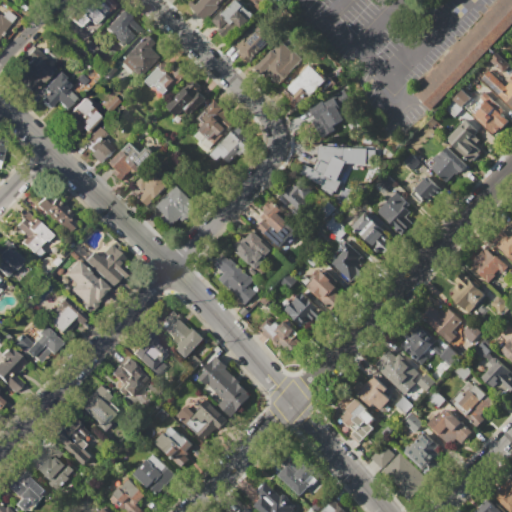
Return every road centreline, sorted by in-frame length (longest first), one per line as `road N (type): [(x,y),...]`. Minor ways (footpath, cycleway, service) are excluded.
road 1 (residential): [(152,0),(272,116),(276,155),(0,449)]
road 2 (residential): [(0,101),(169,270),(388,511)]
road 3 (residential): [(511,163),(185,511)]
